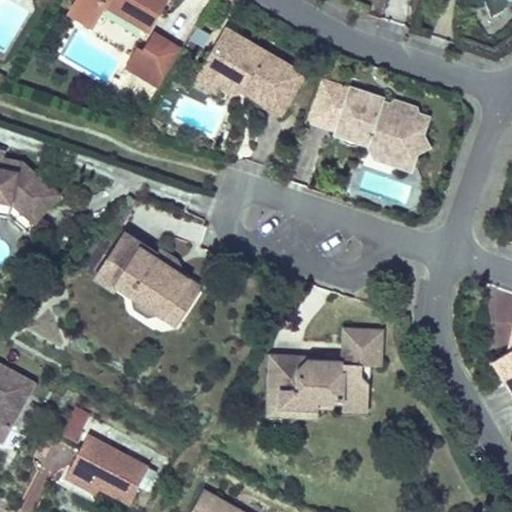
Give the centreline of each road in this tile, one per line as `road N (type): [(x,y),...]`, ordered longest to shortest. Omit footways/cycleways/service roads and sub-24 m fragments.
road 1 (residential): [(503,94),(336,35),(272,0)]
road 2 (residential): [(511,480),(440,363),(434,307),(447,254)]
road 3 (residential): [(381,232),(369,268),(346,280),(238,244),(228,234),(238,185)]
road 4 (residential): [(447,254),(503,94)]
road 5 (residential): [(238,185),(381,232)]
